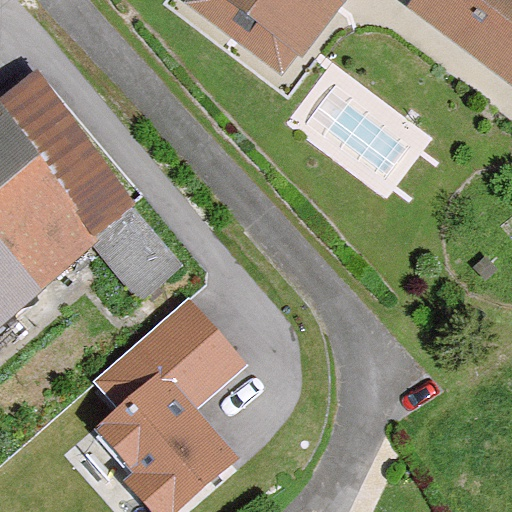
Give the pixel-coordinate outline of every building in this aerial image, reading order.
[(216,0),(293,58),(337,0),(216,0)] [(511,0),(430,0),(416,20),(511,89),(511,0)] [(54,72),(7,6),(0,10),(0,66),(21,97),(54,72)] [(54,72),(21,97),(0,112),(0,134),(90,242),(148,199),(54,72)] [(90,242),(0,134),(0,329),(96,249),(90,242)] [(247,369),(189,304),(100,382),(123,409),(99,431),(133,469),(121,479),(149,511),(183,511),(243,460),(235,451),(200,410),(247,369)]
